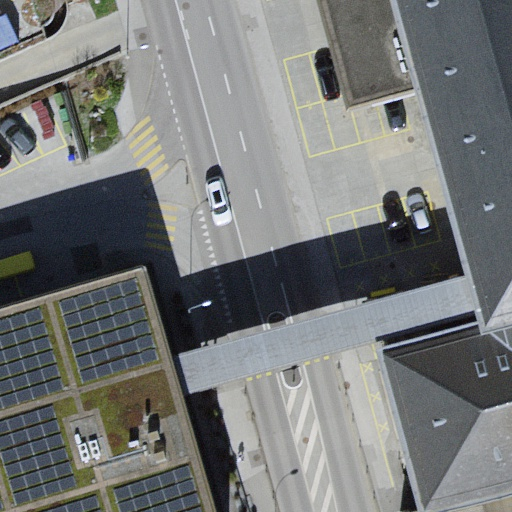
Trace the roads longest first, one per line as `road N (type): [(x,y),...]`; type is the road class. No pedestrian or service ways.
road 1 (residential): [(161,0),(317,511)]
road 2 (residential): [(333,511),(300,305),(208,0)]
